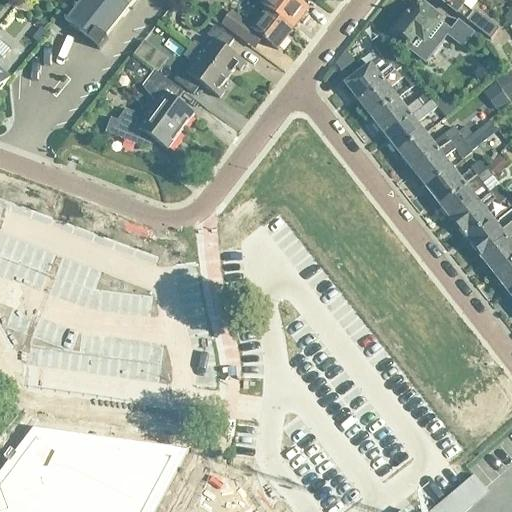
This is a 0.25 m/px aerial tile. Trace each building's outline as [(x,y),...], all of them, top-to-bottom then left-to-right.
[(82,0),(66,20),(98,45),(128,7),(133,0),(82,0)] [(255,0),(255,1),(268,11),(293,30),(299,22),(304,22),(308,16),(307,12),(308,10),(295,0),(255,0)] [(439,0),(490,40),(498,29),(467,6),(466,8),(457,1),(457,0),(439,0)] [(450,31),(438,22),(440,19),(422,4),(411,18),(406,14),(392,32),(408,44),(405,47),(425,62),(446,36),(461,48),(473,33),(458,21),(450,31)] [(254,29),(250,26),(231,11),(222,24),(254,49),(262,38),(277,50),(293,30),(268,11),(254,29)] [(193,42),(188,48),(227,77),(234,68),(238,71),(244,63),(225,49),(232,40),(213,26),(206,36),(211,40),(204,50),(193,42)] [(382,57),(370,66),(345,85),(358,102),(403,66),(383,40),(374,47),(382,57)] [(145,63),(155,49),(143,41),(133,55),(145,63)] [(227,77),(188,48),(182,56),(192,64),(185,74),(181,70),(173,80),(192,94),(199,85),(218,98),(224,91),(219,88),(227,77)] [(0,60),(2,58),(0,56),(0,88),(9,78),(0,69),(0,60)] [(417,84),(403,66),(358,102),(370,117),(394,99),(387,90),(403,78),(411,89),(417,84)] [(153,71),(142,87),(155,103),(149,111),(180,133),(193,115),(177,102),(171,98),(178,89),(153,71)] [(511,80),(488,89),(494,104),(511,97),(511,80)] [(397,102),(371,123),(378,132),(380,131),(385,137),(421,108),(429,102),(430,101),(424,94),(416,101),(404,111),(397,102)] [(421,108),(385,137),(390,143),(388,145),(395,154),(421,134),(414,125),(427,115),(435,109),(429,102),(421,108)] [(110,119),(104,133),(149,151),(153,140),(156,143),(167,150),(180,133),(149,111),(144,117),(125,109),(117,121),(110,119)] [(466,127),(458,133),(464,140),(471,134),(466,127)] [(412,172),(449,143),(443,136),(431,146),(424,137),(398,157),(405,166),(407,165),(412,172)] [(449,143),(412,172),(417,178),(415,179),(423,189),(449,169),(442,160),(454,151),(462,161),(471,154),(457,136),(449,143)] [(437,208),(485,171),(477,161),(476,161),(467,168),(470,171),(458,180),(451,172),(425,192),(437,208)] [(485,171),(437,208),(450,224),(476,203),(488,194),(481,184),(490,178),(485,171)] [(476,203),(450,224),(462,239),(488,219),(482,210),(493,201),(496,204),(502,199),(494,189),(488,194),(476,203)] [(467,244),(479,259),(511,232),(511,222),(499,233),(492,224),(467,244)] [(511,258),(511,249),(510,247),(511,244),(511,232),(479,259),(492,275),(511,258)] [(507,293),(511,289),(511,264),(493,280),(501,289),(503,288),(507,293)] [(132,475),(128,481),(144,490),(148,483),(132,475)] [(474,478),(434,511),(464,511),(487,493),(474,478)] [(148,483),(144,490),(160,498),(163,492),(148,483)]
